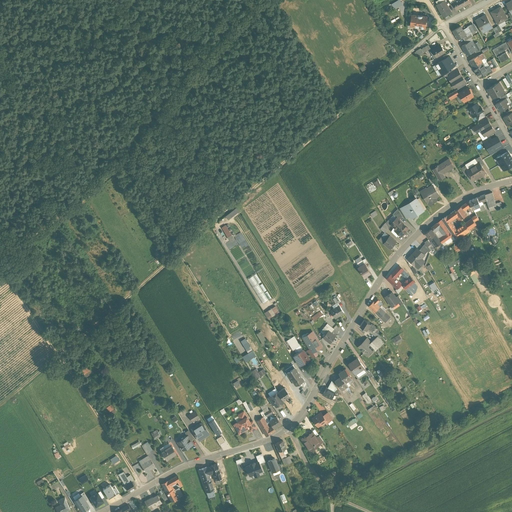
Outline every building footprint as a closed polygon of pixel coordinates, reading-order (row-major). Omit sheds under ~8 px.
[(399,0),(391,4),(394,10),(403,5),(399,0)] [(451,13),(443,0),(439,0),(436,2),(438,5),(436,6),(443,18),(451,13)] [(458,0),(457,1),(453,3),(457,10),(463,7),(459,0),(458,0)] [(508,20),(501,8),(497,10),(497,11),(491,14),(498,25),(508,20)] [(492,29),(486,16),(476,22),(482,34),(492,29)] [(427,18),(422,18),(422,17),(421,17),(421,18),(418,17),(412,17),(411,20),(411,21),(411,23),(411,25),(417,25),(421,26),(420,30),(421,30),(421,29),(423,29),(425,29),(425,26),(426,26),(427,18)] [(463,31),(461,28),(453,32),(458,41),(463,38),(465,36),(463,31)] [(471,35),(467,29),(463,31),(465,36),(463,38),(463,39),(469,36),(471,39),(472,38),(471,35)] [(470,43),(469,43),(467,45),(462,47),(467,56),(475,52),(470,43)] [(502,46),(492,52),(497,59),(498,58),(501,64),(509,60),(506,55),(504,52),(505,51),(502,46)] [(439,47),(431,51),(433,55),(434,54),(437,58),(445,53),(442,49),(441,49),(439,47)] [(449,57),(445,60),(436,66),(442,75),(450,70),(455,67),(449,57)] [(478,57),(470,62),(475,71),(483,66),(481,61),(478,57)] [(483,66),(475,71),(479,79),(488,74),(485,70),(483,66)] [(450,77),(448,78),(451,84),(461,77),(458,72),(450,77)] [(461,77),(451,84),(455,89),(457,88),(465,83),(461,77)] [(499,84),(488,90),(491,94),(489,95),(492,99),(497,96),(498,97),(504,94),(499,84)] [(468,89),(459,95),(464,103),(467,101),(469,102),(470,101),(471,99),(473,98),(471,95),(472,94),(470,90),(469,91),(468,89)] [(455,92),(448,97),(450,100),(457,96),(455,92)] [(502,102),(495,106),(496,106),(498,109),(497,109),(498,109),(500,114),(508,109),(504,102),(504,101),(502,102)] [(477,105),(468,110),(473,119),(475,117),(482,113),(483,113),(481,109),(479,109),(477,105)] [(511,110),(506,114),(507,117),(503,119),(506,124),(508,128),(511,125),(511,110)] [(482,113),(475,117),(478,123),(485,118),(482,113)] [(479,126),(477,127),(481,132),(490,127),(487,121),(479,126)] [(490,127),(481,132),(484,138),(486,137),(494,132),(490,127)] [(491,142),(485,146),(487,150),(486,150),(490,157),(497,154),(503,150),(501,147),(496,139),(491,142)] [(496,161),(500,167),(511,160),(508,154),(496,161)] [(484,166),(480,158),(475,161),(477,165),(479,164),(481,168),(484,166)] [(511,168),(511,161),(511,160),(500,167),(504,173),(511,168)] [(449,161),(433,171),(440,182),(444,179),(442,175),(444,174),(454,168),(449,161)] [(481,168),(479,164),(477,165),(473,168),(479,179),(486,175),(481,168)] [(468,171),(466,172),(468,176),(473,183),(479,179),(473,168),(468,171)] [(439,198),(432,187),(426,191),(427,192),(421,195),(420,193),(427,205),(428,205),(429,207),(434,204),(432,202),(439,198)] [(492,195),(485,197),(486,202),(488,209),(496,207),(492,195)] [(477,200),(469,203),(471,208),(472,212),(473,211),(477,210),(480,208),(479,205),(477,200)] [(423,213),(416,201),(411,204),(413,206),(405,211),(404,208),(401,211),(406,220),(409,218),(410,220),(418,215),(418,216),(423,213)] [(464,213),(461,209),(455,213),(459,218),(460,221),(466,217),(464,213)] [(402,219),(396,213),(393,216),(397,220),(399,222),(402,219)] [(455,213),(450,216),(454,222),(456,220),(458,219),(459,218),(455,213)] [(450,224),(447,219),(442,222),(450,233),(455,230),(450,224)] [(399,222),(397,220),(391,225),(390,226),(391,227),(396,232),(395,233),(401,238),(408,231),(399,222)] [(472,221),(464,226),(464,227),(468,232),(475,227),(472,221)] [(441,222),(436,226),(438,230),(442,235),(447,231),(441,222)] [(386,225),(383,228),(380,231),(384,235),(388,230),(386,225)] [(226,226),(222,228),(229,241),(234,238),(226,226)] [(464,227),(456,232),(455,230),(450,233),(449,234),(452,238),(455,242),(460,239),(464,237),(466,235),(469,233),(468,232),(464,227)] [(435,237),(431,231),(425,236),(429,241),(430,240),(435,237)] [(444,237),(438,241),(441,245),(442,246),(452,238),(449,234),(444,237)] [(435,237),(430,240),(436,248),(438,247),(441,245),(438,241),(435,237)] [(392,242),(389,240),(390,239),(389,238),(386,242),(381,239),(378,242),(390,251),(396,244),(392,241),(392,242)] [(436,248),(430,240),(429,241),(427,242),(433,251),(434,250),(436,253),(440,250),(438,247),(436,248)] [(433,251),(427,242),(424,245),(425,246),(430,253),(433,251)] [(430,253),(425,246),(422,249),(427,254),(428,255),(430,253)] [(456,255),(463,250),(459,246),(453,250),(456,255)] [(419,253),(417,251),(408,262),(418,270),(424,264),(420,261),(424,257),(419,253)] [(367,270),(364,265),(364,266),(358,270),(364,279),(371,275),(367,270)] [(399,268),(394,274),(398,278),(402,274),(404,273),(399,268)] [(466,272),(474,287),(479,284),(471,270),(466,272)] [(395,281),(391,277),(387,281),(397,291),(402,287),(395,281)] [(248,281),(263,306),(268,303),(254,278),(248,281)] [(414,284),(410,279),(408,280),(402,286),(406,291),(414,284)] [(395,300),(392,295),(385,299),(391,309),(398,305),(395,300)] [(383,306),(377,300),(373,304),(380,310),(382,312),(384,314),(385,312),(381,308),(383,306)] [(380,310),(373,304),(369,309),(375,315),(380,310)] [(339,308),(330,313),(335,321),(344,315),(339,308)] [(276,309),(268,313),(271,319),(279,315),(276,309)] [(323,317),(319,313),(311,319),(314,323),(323,317)] [(385,315),(380,320),(385,324),(389,319),(385,315)] [(371,326),(364,322),(359,328),(366,333),(367,333),(371,326)] [(328,333),(331,335),(334,332),(327,326),(324,330),(328,333)] [(371,326),(367,333),(376,340),(377,339),(380,341),(381,339),(379,337),(376,332),(374,330),(375,330),(371,326)] [(331,335),(328,333),(324,337),(323,336),(322,338),(323,339),(322,339),(329,345),(335,338),(331,335)] [(322,350),(312,334),(308,337),(309,338),(304,341),(306,345),(308,345),(310,349),(309,350),(310,351),(312,354),(314,353),(317,351),(318,352),(322,350)] [(258,336),(263,345),(266,344),(261,335),(258,336)] [(398,338),(392,342),(395,347),(402,343),(398,338)] [(251,339),(247,340),(253,353),(257,352),(251,339)] [(376,340),(371,345),(377,351),(383,345),(380,341),(377,339),(376,340)] [(295,340),(288,344),(293,353),(300,349),(295,340)] [(371,345),(367,341),(358,349),(364,355),(365,354),(368,357),(374,352),(368,347),(371,345)] [(377,351),(371,345),(368,347),(374,352),(375,353),(377,351)] [(253,354),(248,346),(244,348),(248,356),(253,354)] [(314,353),(312,354),(310,351),(307,354),(312,361),(317,358),(314,353)] [(309,363),(303,353),(295,358),(300,368),(309,363)] [(358,361),(349,367),(358,381),(366,376),(365,375),(366,374),(358,361)] [(292,372),(287,375),(291,381),(299,376),(295,370),(292,372)] [(259,375),(257,371),(253,374),(257,382),(266,376),(264,373),(259,375)] [(91,372),(84,376),(88,382),(94,378),(91,372)] [(351,381),(345,372),(341,374),(339,376),(341,379),(345,385),(351,381)] [(299,376),(291,381),(296,389),(303,384),(299,376)] [(379,388),(373,378),(369,381),(375,391),(379,388)] [(341,379),(339,381),(338,381),(339,381),(335,383),(341,392),(347,388),(345,385),(341,379)] [(285,391),(278,395),(283,403),(290,399),(285,391)] [(334,396),(326,391),(322,398),(331,402),(334,396)] [(283,403),(278,395),(271,400),(275,407),(277,409),(284,404),(283,403)] [(371,404),(365,396),(362,398),(367,407),(371,404)] [(259,407),(267,421),(274,417),(271,413),(269,414),(266,408),(268,406),(266,403),(259,407)] [(107,409),(111,416),(118,412),(113,405),(107,409)] [(247,405),(244,407),(249,415),(254,412),(250,407),(249,408),(247,405)] [(195,414),(189,418),(193,424),(199,420),(195,414)] [(252,427),(244,415),(239,418),(242,423),(234,428),(240,437),(250,432),(248,429),(252,427)] [(325,418),(322,419),(321,418),(319,417),(317,419),(318,419),(312,422),(316,429),(319,429),(321,428),(326,425),(324,422),(327,421),(325,418)] [(266,419),(258,425),(261,430),(270,425),(267,421),(266,419)] [(276,420),(269,424),(274,431),(281,427),(276,420)] [(218,438),(222,434),(214,422),(209,425),(218,438)] [(354,424),(347,427),(351,433),(357,429),(354,424)] [(252,427),(248,429),(250,432),(251,435),(258,431),(254,425),(252,427)] [(203,426),(192,432),(199,444),(210,437),(203,426)] [(269,431),(264,434),(267,439),(272,436),(269,432),(269,431)] [(157,434),(152,437),(155,442),(160,439),(158,435),(157,434)] [(194,441),(189,434),(185,436),(187,439),(188,439),(191,443),(194,441)] [(316,441),(312,435),(302,442),(310,454),(320,447),(318,445),(316,441)] [(191,443),(188,439),(187,439),(178,445),(183,454),(194,447),(191,443)] [(225,445),(222,440),(217,443),(221,448),(225,445)] [(283,444),(276,447),(279,455),(286,452),(283,444)] [(177,457),(172,448),(165,452),(162,454),(167,462),(177,457)] [(262,457),(256,459),(259,465),(260,468),(265,465),(262,457)] [(148,458),(139,464),(142,469),(147,466),(146,465),(151,462),(148,458)] [(290,459),(282,462),(285,469),(292,466),(290,459)] [(151,462),(146,465),(147,466),(142,469),(146,475),(155,469),(151,462)] [(278,468),(275,462),(269,464),(273,475),(276,474),(277,474),(279,473),(280,472),(278,468)] [(258,476),(262,474),(260,468),(259,465),(255,467),(255,466),(250,468),(250,469),(246,470),(250,479),(254,477),(255,480),(259,478),(258,476)] [(217,468),(210,470),(212,476),(213,476),(214,478),(220,476),(217,468)] [(208,477),(206,471),(199,474),(206,495),(213,493),(208,477)] [(127,480),(123,475),(119,477),(125,488),(130,485),(127,480)] [(220,476),(214,478),(216,484),(222,482),(220,476)] [(79,482),(82,486),(89,482),(86,478),(79,482)] [(125,488),(129,495),(136,491),(132,484),(130,485),(125,488)] [(168,484),(162,487),(162,488),(163,488),(172,505),(183,498),(179,491),(174,494),(171,488),(168,484)] [(114,499),(116,498),(112,490),(110,488),(103,492),(109,501),(114,498),(114,499)] [(213,493),(206,495),(209,502),(216,500),(215,496),(213,493)] [(84,495),(80,498),(81,499),(82,498),(86,504),(88,502),(84,495)] [(96,508),(103,504),(102,502),(98,496),(91,500),(96,508)] [(75,503),(80,511),(85,511),(89,510),(86,504),(82,498),(81,499),(75,503)] [(151,502),(145,505),(149,511),(151,511),(162,506),(158,499),(151,502)] [(62,507),(56,510),(56,511),(69,511),(70,511),(65,500),(60,502),(62,507)]
